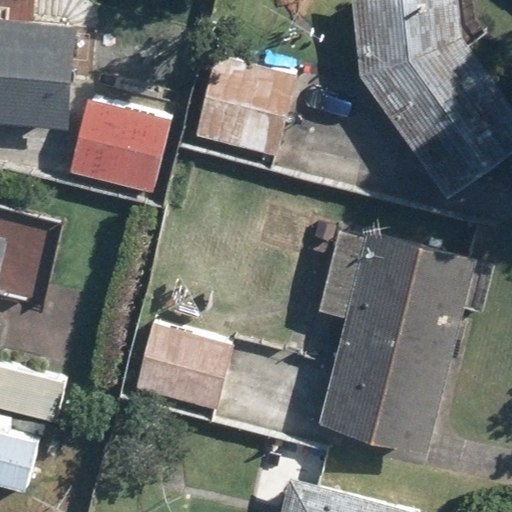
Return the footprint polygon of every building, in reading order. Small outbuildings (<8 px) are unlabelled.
[(463,0),(361,0),(364,74),(448,195),(511,149),(511,92),(464,25),(463,0)] [(0,121),(49,124),(39,168),(157,195),(177,111),(76,88),(79,15),(0,10),(0,121)] [(220,45),(197,135),(283,157),(305,67),(220,45)] [(0,405),(64,419),(74,374),(0,357),(0,262),(7,229),(0,227),(0,405)] [(473,254),(368,231),(325,426),(431,450),(473,254)] [(156,317),(139,384),(221,405),(238,338),(156,317)] [(0,426),(0,482),(28,489),(40,436),(0,426)] [(426,511),(429,504),(288,471),(278,511),(426,511)]
